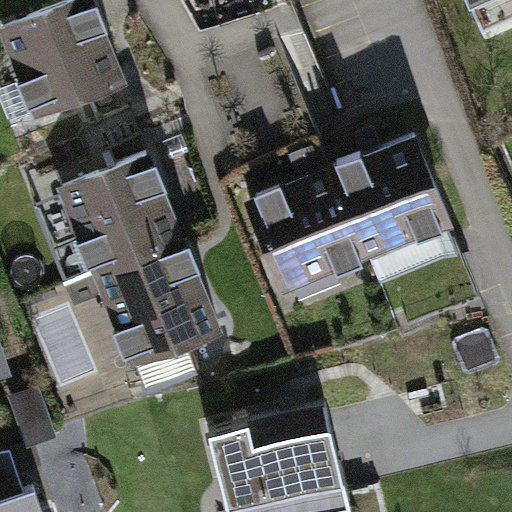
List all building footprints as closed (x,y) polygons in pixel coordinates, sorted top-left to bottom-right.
[(62,0),(4,24),(25,74),(18,77),(28,103),(35,100),(38,107),(121,73),(101,24),(108,21),(99,0),(62,0)] [(511,0),(471,0),(482,24),(511,10),(511,0)] [(338,163),(332,165),(366,248),(415,228),(418,235),(443,225),(441,218),(448,215),(414,132),(363,153),(361,146),(336,156),(338,163)] [(94,258),(97,266),(180,232),(160,182),(167,180),(156,154),(149,157),(146,149),(63,183),(84,234),(76,237),(86,262),(94,258)] [(258,196),(250,199),(284,282),(334,262),(337,269),(362,259),(359,251),(366,248),(332,165),(283,185),(280,178),(255,189),(258,196)] [(180,232),(97,266),(120,323),(113,326),(124,352),(131,349),(134,356),(217,322),(193,263),(200,261),(189,235),(183,237),(180,232)] [(324,397),(209,424),(229,511),(313,511),(349,504),(324,397)] [(42,511),(33,484),(0,495),(0,511),(42,511)]
